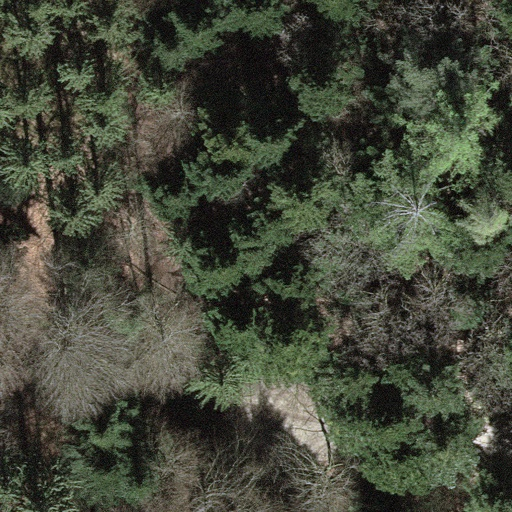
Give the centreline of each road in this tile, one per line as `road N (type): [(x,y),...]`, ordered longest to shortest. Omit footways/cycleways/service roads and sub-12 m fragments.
road 1 (track): [(239,394),(171,250),(126,0)]
road 2 (track): [(239,394),(511,421)]
road 3 (track): [(0,328),(239,394)]
road 4 (track): [(312,511),(239,394)]
